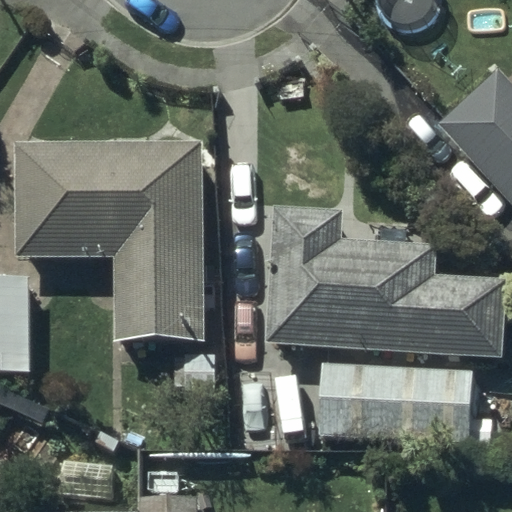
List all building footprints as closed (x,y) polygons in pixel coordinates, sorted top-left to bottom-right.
[(444,141),(511,216),(511,95),(501,84),(444,141)] [(204,153),(16,155),(17,269),(116,268),(117,354),(205,353),(204,153)] [(277,221),(270,356),(507,369),(511,294),(437,290),(439,259),(366,255),(366,243),(346,242),(347,224),(277,221)] [(31,288),(0,288),(0,383),(31,383),(31,288)] [(473,457),(472,452),(491,452),(492,429),(473,429),(477,383),(328,375),(324,450),(473,457)]
